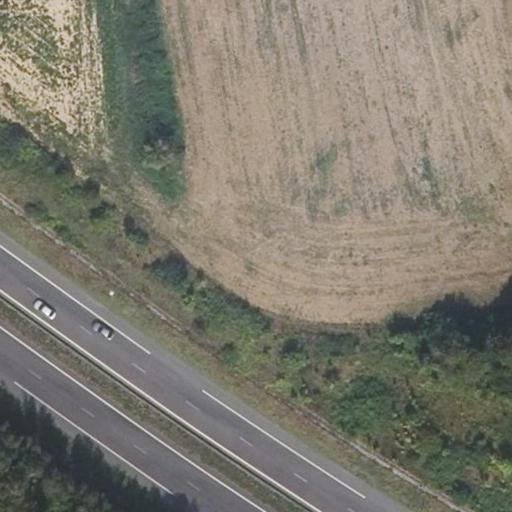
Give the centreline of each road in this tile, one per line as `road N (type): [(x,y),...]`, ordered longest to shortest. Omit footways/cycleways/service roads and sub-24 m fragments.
road 1 (trunk): [(350,511),(0,271)]
road 2 (trunk): [(0,341),(230,511)]
road 3 (track): [(122,0),(136,122)]
